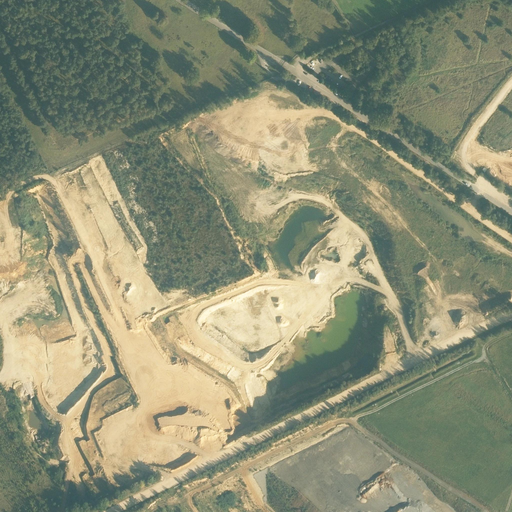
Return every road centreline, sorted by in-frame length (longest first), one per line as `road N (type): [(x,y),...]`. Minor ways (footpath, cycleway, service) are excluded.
road 1 (track): [(511,315),(112,511)]
road 2 (unclassified): [(511,212),(285,65)]
road 3 (track): [(434,0),(304,60),(294,72)]
